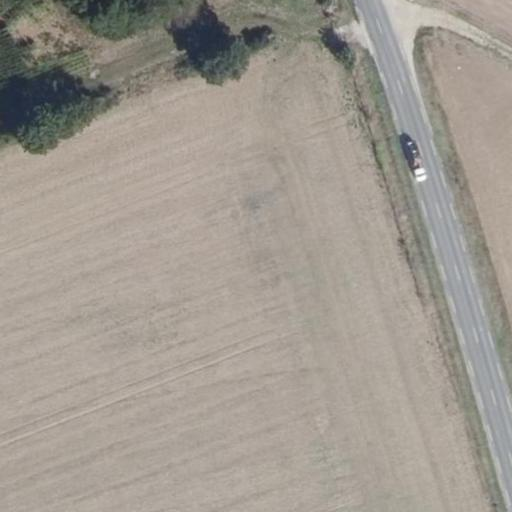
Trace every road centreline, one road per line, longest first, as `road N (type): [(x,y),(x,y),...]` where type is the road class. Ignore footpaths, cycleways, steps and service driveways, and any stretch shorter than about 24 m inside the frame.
road 1 (track): [(0,117),(260,18),(339,37),(381,20),(449,21),(511,54)]
road 2 (secondary): [(371,0),(511,439)]
